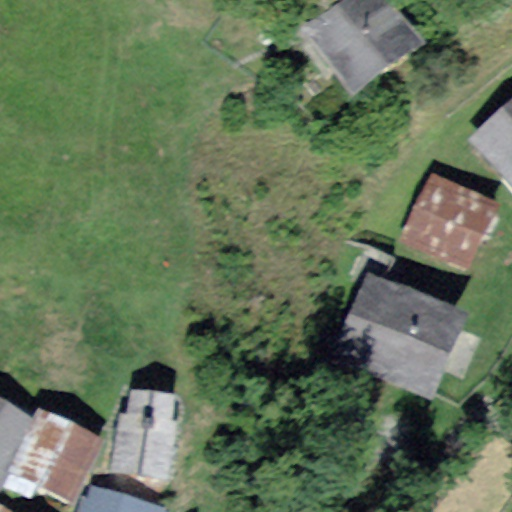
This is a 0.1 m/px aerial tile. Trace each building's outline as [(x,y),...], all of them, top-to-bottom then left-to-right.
[(409,64),(365,0),(354,0),(295,41),(342,110),(409,64)] [(511,114),(469,152),(511,201),(511,114)] [(489,221),(428,194),(403,251),(463,278),(489,221)] [(454,334),(363,293),(328,371),(419,412),(454,334)] [(167,419),(124,410),(107,496),(150,504),(167,419)] [(27,442),(0,426),(0,492),(42,511),(67,511),(92,458),(32,432),(27,442)]
